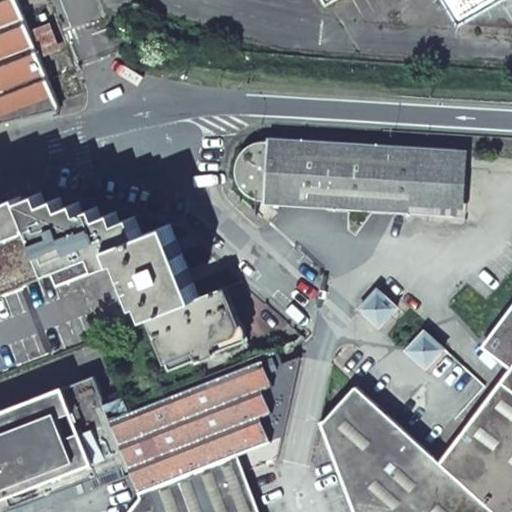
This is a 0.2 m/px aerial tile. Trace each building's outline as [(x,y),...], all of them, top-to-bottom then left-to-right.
[(0,0),(0,124),(61,110),(18,0),(0,0)] [(511,0),(325,0),(329,6),(338,0),(445,0),(460,26),(498,5),(511,29),(511,0)] [(458,149),(269,138),(269,142),(264,142),(255,145),(247,151),(244,154),(240,160),(238,169),(238,179),(240,186),(244,191),(250,196),(256,199),(260,200),(265,201),(265,204),(360,210),(455,216),(458,149)] [(42,193),(22,200),(33,227),(52,272),(82,260),(144,235),(136,216),(120,222),(117,212),(102,218),(98,207),(91,210),(83,213),(79,202),(65,208),(60,197),(46,203),(42,193)] [(0,240),(33,227),(22,200),(20,196),(0,204),(0,240)] [(144,235),(82,260),(87,273),(128,258),(151,317),(199,299),(170,225),(144,235)] [(33,227),(0,240),(0,294),(52,274),(52,272),(33,227)] [(52,274),(0,294),(0,375),(151,317),(128,258),(87,273),(82,260),(52,272),(52,274)] [(199,299),(151,317),(171,370),(243,341),(233,315),(223,289),(199,299)] [(398,307),(378,289),(360,309),(380,326),(398,307)] [(511,308),(484,345),(511,366),(511,308)] [(425,331),(407,351),(427,368),(449,344),(442,337),(437,342),(425,331)] [(264,361),(274,387),(273,387),(274,389),(296,380),(301,357),(283,364),(278,352),(262,358),(263,361),(264,361)] [(511,511),(511,367),(440,462),(357,386),(326,421),(322,423),(355,511),(260,511),(239,455),(272,443),(262,418),(273,414),(263,391),(273,387),(274,387),(264,361),(263,361),(112,421),(132,475),(141,497),(129,511),(511,511)] [(96,376),(0,412),(0,511),(34,511),(132,475),(112,421),(104,400),(105,400),(96,376)]
